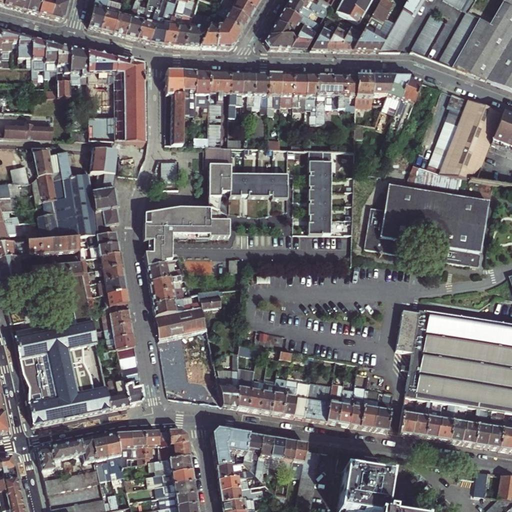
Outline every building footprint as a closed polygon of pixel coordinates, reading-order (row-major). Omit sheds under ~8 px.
[(6,0),(5,7),(10,9),(15,10),(18,0),(6,0)] [(29,0),(18,0),(15,10),(21,12),(26,13),(29,0)] [(29,0),(26,13),(34,15),(38,16),(42,1),(42,0),(29,0)] [(49,0),(48,3),(42,1),(38,16),(45,18),(50,19),(55,0),(49,0)] [(55,0),(50,19),(57,21),(61,22),(64,20),(69,0),(55,0)] [(99,33),(108,1),(108,0),(95,0),(88,30),(96,32),(99,33)] [(176,1),(176,0),(163,0),(162,3),(167,4),(161,26),(155,25),(149,45),(157,46),(162,47),(173,11),(176,1)] [(234,5),(230,12),(248,23),(252,17),(254,13),(236,2),(233,0),(222,0),(223,0),(232,5),(234,5)] [(259,5),(250,0),(237,0),(236,2),(254,13),(259,5)] [(288,4),(283,13),(300,23),(302,25),(305,26),(307,27),(309,28),(313,22),(307,18),(311,12),(290,0),(288,4)] [(311,0),(290,0),(311,12),(323,20),(327,12),(310,2),(311,0)] [(369,3),(364,0),(356,0),(352,7),(363,14),(367,7),(369,3)] [(379,0),(370,19),(380,25),(394,0),(379,0)] [(432,0),(407,0),(377,54),(393,54),(423,0),(428,0),(431,2),(432,0)] [(443,0),(443,1),(466,14),(473,3),(467,0),(443,0)] [(511,0),(502,0),(488,27),(477,21),(449,68),(511,92),(511,0)] [(493,0),(487,10),(474,2),(473,3),(466,14),(477,21),(488,27),(502,0),(493,0)] [(107,34),(112,36),(120,7),(121,4),(108,1),(99,33),(107,34)] [(346,18),(352,7),(342,1),(339,6),(336,12),(346,18)] [(219,8),(214,18),(242,35),(246,26),(248,23),(230,12),(224,9),(220,6),(219,8)] [(120,7),(112,36),(120,38),(124,39),(132,10),(120,7)] [(184,49),(192,20),(196,9),(191,7),(188,15),(183,13),(183,14),(172,48),(178,48),(184,49)] [(352,7),(346,18),(357,24),(361,17),(363,14),(352,7)] [(132,41),(137,42),(145,14),(132,10),(124,39),(132,41)] [(183,14),(173,11),(162,47),(168,47),(172,48),(183,14)] [(276,25),(289,33),(293,35),(300,23),(283,13),(280,17),(276,25)] [(149,45),(155,25),(158,17),(145,14),(137,42),(144,44),(149,45)] [(449,68),(477,21),(466,14),(437,64),(449,68)] [(445,25),(432,17),(410,54),(413,54),(425,59),(445,25)] [(191,50),(199,51),(211,24),(207,23),(207,19),(203,18),(201,23),(192,20),(184,49),(191,50)] [(214,18),(212,23),(216,25),(215,51),(224,51),(228,51),(234,48),(242,35),(214,18)] [(323,53),(334,33),(338,26),(335,25),(333,30),(328,27),(330,22),(327,20),(309,53),(319,53),(323,53)] [(216,25),(212,23),(211,24),(199,51),(208,51),(215,51),(216,25)] [(286,38),(289,33),(276,25),(270,35),(263,46),(268,52),(289,53),(294,44),(291,38),(286,38)] [(302,30),(298,38),(296,40),(294,44),(289,53),(299,53),(305,53),(314,37),(302,30)] [(362,32),(358,39),(350,53),(363,54),(368,54),(378,38),(363,30),(362,32)] [(16,58),(16,37),(9,35),(0,33),(0,70),(16,71),(16,58)] [(337,53),(345,39),(334,33),(323,53),(331,53),(337,53)] [(348,33),(345,39),(337,53),(345,53),(350,53),(358,39),(348,33)] [(25,71),(30,71),(29,40),(24,39),(16,37),(16,58),(24,58),(25,71)] [(29,40),(30,71),(31,86),(31,91),(37,91),(36,62),(43,62),(43,43),(36,42),(29,40)] [(43,43),(43,62),(44,75),(48,74),(48,73),(56,72),(55,46),(50,45),(43,43)] [(55,46),(56,72),(56,93),(56,99),(69,98),(68,49),(63,48),(55,46)] [(86,80),(86,77),(85,53),(78,51),(68,49),(69,98),(72,98),(72,91),(77,91),(77,85),(81,85),(81,80),(86,80)] [(115,85),(115,61),(100,57),(85,53),(86,77),(96,77),(96,85),(115,85)] [(123,64),(115,61),(115,85),(122,85),(122,133),(115,133),(87,132),(87,144),(115,145),(133,146),(140,147),(145,147),(146,111),(146,91),(146,70),(123,64)] [(164,99),(170,99),(180,99),(181,75),(178,75),(168,75),(164,75),(164,99)] [(188,75),(181,75),(180,99),(180,110),(187,110),(187,121),(193,121),(193,108),(194,75),(188,75)] [(201,75),(194,75),(193,108),(201,108),(200,121),(206,121),(207,116),(207,76),(201,75)] [(213,76),(207,76),(207,116),(211,116),(211,108),(220,108),(220,98),(220,76),(213,76)] [(236,76),(227,76),(227,98),(227,119),(232,120),(232,108),(240,108),(240,97),(241,76),(236,76)] [(241,76),(240,97),(247,97),(247,119),(251,119),(251,109),(252,109),(253,97),(253,77),(249,77),(241,76)] [(262,77),(253,77),(253,97),(260,97),(259,109),(266,109),(266,77),(262,77)] [(274,77),(266,77),(266,109),(268,109),(271,109),(271,107),(272,98),(279,98),(279,77),(274,77)] [(287,78),(279,77),(279,98),(285,98),(285,106),(285,109),(287,109),(291,109),(292,78),(287,78)] [(296,98),(303,98),(303,78),(299,78),(292,78),(291,109),(296,109),(296,98)] [(303,78),(303,98),(310,98),(309,101),(309,108),(315,109),(316,78),(311,78),(303,78)] [(342,109),(343,79),(325,79),(316,78),(315,109),(314,126),(320,126),(321,103),(321,98),(331,99),(331,103),(331,108),(342,109)] [(351,79),(343,79),(342,109),(347,109),(347,103),(346,99),(354,99),(355,79),(351,79)] [(370,97),(371,79),(364,79),(355,79),(354,99),(354,111),(368,111),(369,106),(369,102),(370,97)] [(371,79),(370,97),(387,98),(394,79),(384,79),(371,79)] [(396,111),(390,109),(392,105),(391,103),(392,100),(399,102),(408,79),(401,79),(394,79),(387,98),(381,111),(375,126),(378,127),(379,125),(381,126),(385,117),(387,113),(394,116),(396,111)] [(416,82),(408,79),(399,102),(406,105),(400,119),(406,121),(421,84),(416,82)] [(446,109),(449,110),(455,112),(460,99),(454,97),(451,96),(446,109)] [(170,99),(170,111),(180,111),(180,110),(180,99),(170,99)] [(466,101),(460,99),(455,112),(461,115),(466,101)] [(442,164),(439,170),(437,176),(460,179),(474,182),(489,144),(501,114),(484,108),(466,101),(461,115),(459,121),(456,127),(454,133),(451,139),(449,145),(447,152),(444,158),(442,164)] [(70,143),(81,144),(80,109),(69,109),(70,143)] [(449,110),(446,116),(459,121),(461,115),(455,112),(449,110)] [(180,123),(180,111),(170,111),(169,123),(180,123)] [(511,118),(501,114),(489,144),(511,152),(511,118)] [(446,116),(444,123),(456,127),(459,121),(446,116)] [(169,123),(169,136),(179,136),(180,123),(169,123)] [(444,123),(442,128),(454,133),(456,127),(444,123)] [(0,140),(53,142),(54,130),(5,127),(5,135),(0,134),(0,140)] [(442,128),(439,135),(451,139),(454,133),(442,128)] [(439,135),(437,141),(449,145),(451,139),(439,135)] [(168,145),(163,145),(163,147),(179,148),(179,136),(169,136),(168,145)] [(277,141),(267,140),(267,152),(277,152),(277,141)] [(206,141),(192,141),(192,149),(202,151),(204,151),(206,141)] [(239,142),(226,141),(225,152),(230,152),(239,151),(239,142)] [(437,141),(434,147),(447,152),(449,145),(437,141)] [(302,153),(303,145),(290,144),(290,153),(302,153)] [(309,153),(311,154),(312,146),(303,145),(302,153),(309,153)] [(434,147),(432,153),(444,158),(447,152),(434,147)] [(30,150),(35,178),(59,173),(56,157),(55,150),(30,150)] [(206,170),(206,173),(205,215),(216,215),(218,215),(222,197),(229,196),(229,201),(240,201),(240,199),(247,198),(247,201),(268,200),(268,198),(271,198),(271,201),(286,201),(286,177),(230,178),(230,152),(225,152),(204,151),(202,151),(202,154),(203,170),(206,170)] [(114,169),(115,153),(90,153),(89,176),(97,176),(97,183),(103,184),(103,186),(103,188),(112,189),(114,169)] [(323,164),(323,154),(311,154),(309,153),(308,175),(310,175),(310,178),(308,178),(308,190),(309,190),(309,193),(308,193),(308,204),(309,204),(309,207),(308,207),(307,218),(309,218),(309,225),(307,225),(307,237),(322,237),(322,236),(330,236),(331,164),(323,164)] [(432,153),(429,159),(442,164),(444,158),(432,153)] [(323,164),(331,164),(332,154),(323,154),(323,164)] [(56,157),(59,173),(60,178),(52,180),(56,201),(42,204),(45,217),(54,215),(58,241),(64,241),(76,239),(85,238),(95,236),(89,191),(87,179),(70,181),(65,156),(56,157)] [(429,159),(427,166),(439,170),(442,164),(429,159)] [(439,170),(427,166),(424,172),(437,176),(439,170)] [(413,184),(417,170),(411,168),(405,183),(413,184)] [(24,169),(16,171),(19,186),(27,186),(24,169)] [(437,176),(424,172),(417,170),(413,184),(456,191),(460,179),(437,176)] [(19,186),(16,171),(9,172),(11,185),(19,186)] [(38,191),(32,192),(33,197),(35,205),(42,204),(56,201),(52,180),(60,178),(59,173),(35,178),(38,191)] [(0,199),(10,199),(33,197),(32,192),(31,186),(27,186),(19,186),(11,185),(7,185),(9,193),(0,193),(0,199)] [(103,227),(117,225),(115,206),(112,189),(103,188),(102,187),(89,191),(95,236),(104,235),(103,227)] [(486,203),(386,187),(381,212),(368,210),(362,250),(404,256),(406,244),(430,247),(428,260),(475,268),(486,203)] [(9,212),(7,205),(2,206),(0,204),(0,203),(0,212),(6,212),(9,212)] [(0,225),(17,224),(15,218),(8,218),(6,212),(0,212),(0,225)] [(216,215),(205,215),(175,212),(144,216),(140,225),(140,230),(140,233),(139,239),(139,241),(144,242),(148,242),(149,253),(145,253),(142,253),(143,260),(144,267),(165,263),(164,260),(173,259),(172,257),(175,256),(172,251),(168,251),(168,242),(171,242),(171,240),(171,237),(207,237),(207,240),(228,240),(228,224),(209,223),(209,216),(215,216),(216,215)] [(50,242),(58,241),(54,215),(45,217),(38,219),(38,221),(42,243),(50,242)] [(30,226),(32,236),(34,243),(38,243),(42,243),(38,221),(17,224),(0,225),(0,239),(7,238),(5,230),(7,230),(8,231),(18,230),(18,227),(30,226)] [(113,233),(104,235),(95,236),(85,238),(86,250),(89,249),(115,244),(115,241),(113,233)] [(0,246),(25,244),(34,243),(32,236),(7,238),(0,239),(0,246)] [(77,251),(76,239),(64,241),(65,253),(75,252),(77,251)] [(60,253),(65,253),(64,241),(58,241),(50,242),(51,254),(60,253)] [(38,243),(39,255),(48,254),(51,254),(50,242),(42,243),(38,243)] [(36,255),(39,255),(38,243),(34,243),(25,244),(26,253),(26,256),(36,255)] [(0,261),(17,260),(24,259),(23,254),(26,253),(25,244),(0,246),(0,261)] [(116,252),(115,244),(89,249),(91,260),(98,259),(117,255),(116,252)] [(100,270),(119,267),(118,262),(117,255),(98,259),(100,270)] [(212,274),(237,273),(236,261),(211,261),(212,274)] [(167,272),(165,263),(144,267),(146,276),(147,282),(182,276),(180,270),(167,272)] [(0,283),(31,281),(30,269),(26,269),(26,267),(25,264),(18,264),(0,265),(0,283)] [(80,274),(79,264),(75,264),(66,265),(68,278),(80,277),(80,274)] [(56,279),(64,278),(68,278),(66,265),(64,265),(54,266),(56,279)] [(43,280),(56,279),(54,266),(51,267),(42,268),(43,280)] [(121,276),(119,267),(100,270),(102,283),(121,280),(121,276)] [(43,280),(42,268),(39,268),(30,269),(31,281),(43,280)] [(187,286),(182,276),(147,282),(148,290),(149,294),(187,286)] [(68,278),(64,278),(73,321),(89,317),(87,308),(85,299),(82,286),(80,277),(68,278)] [(511,286),(511,328),(418,313),(418,317),(401,315),(394,354),(411,357),(404,398),(405,399),(442,405),(453,407),(491,413),(503,415),(511,416),(511,446),(511,454),(511,278),(510,280),(511,286)] [(104,295),(124,292),(123,288),(121,280),(102,283),(96,284),(98,296),(104,295)] [(191,296),(187,286),(149,294),(150,300),(151,304),(191,296)] [(125,299),(124,292),(104,295),(107,308),(112,307),(113,315),(127,312),(125,299)] [(221,307),(217,292),(207,293),(198,294),(198,297),(201,308),(203,318),(210,317),(210,309),(221,307)] [(191,296),(151,304),(152,313),(153,317),(201,308),(198,297),(191,298),(191,296)] [(157,342),(205,331),(203,318),(201,308),(153,317),(154,327),(157,342)] [(103,330),(129,324),(128,319),(127,312),(113,315),(100,318),(103,330)] [(20,339),(91,325),(89,320),(89,317),(73,321),(19,332),(20,339)] [(130,330),(129,324),(103,330),(105,341),(131,335),(130,330)] [(84,349),(95,347),(95,344),(92,332),(91,325),(20,339),(14,340),(21,374),(27,387),(26,403),(32,429),(71,421),(110,413),(107,400),(105,390),(94,393),(92,380),(84,367),(84,349)] [(117,351),(133,348),(132,343),(131,335),(105,341),(108,353),(117,351)] [(118,357),(134,354),(134,351),(133,348),(117,351),(118,357)] [(108,353),(97,356),(102,377),(121,373),(121,370),(119,363),(118,357),(117,351),(108,353)] [(278,362),(278,361),(279,354),(268,352),(267,361),(278,362)] [(135,360),(134,354),(118,357),(119,363),(135,360)] [(279,354),(278,361),(290,363),(291,356),(279,354)] [(121,370),(137,367),(135,360),(119,363),(121,370)] [(138,375),(137,367),(121,370),(121,373),(122,378),(138,375)] [(237,411),(238,371),(214,371),(217,390),(221,409),(225,409),(237,411)] [(238,371),(237,411),(244,412),(247,412),(251,392),(252,383),(254,374),(238,371)] [(139,381),(138,375),(122,378),(123,382),(124,384),(135,382),(139,381)] [(330,398),(326,425),(332,426),(337,427),(341,398),(334,396),(337,379),(333,379),(331,390),(330,398)] [(129,409),(124,384),(123,382),(116,384),(116,383),(108,384),(111,399),(107,400),(110,413),(120,411),(129,409)] [(143,402),(140,389),(133,390),(132,385),(135,385),(135,382),(124,384),(129,409),(140,406),(141,404),(143,402)] [(331,390),(275,382),(274,385),(278,385),(277,389),(285,390),(286,388),(297,389),(308,391),(308,394),(330,398),(331,390)] [(258,414),(262,394),(263,385),(258,384),(252,383),(251,392),(247,412),(254,414),(258,414)] [(343,428),(348,428),(354,390),(355,385),(351,384),(348,399),(341,398),(337,427),(343,428)] [(262,394),(258,414),(265,415),(270,416),(274,386),(263,385),(262,394)] [(274,386),(270,416),(277,417),(281,418),(285,390),(277,389),(278,385),(274,385),(274,386)] [(287,419),(292,419),(297,389),(286,388),(285,390),(281,418),(287,419)] [(297,389),(292,419),(299,421),(303,421),(308,394),(308,391),(297,389)] [(354,390),(348,428),(355,429),(359,430),(364,398),(365,392),(354,390)] [(310,422),(326,425),(330,398),(308,394),(303,421),(310,422)] [(376,413),(378,403),(366,402),(367,399),(364,398),(359,430),(367,431),(372,432),(373,422),(376,422),(377,413),(376,413)] [(388,405),(378,403),(376,413),(377,413),(376,422),(373,422),(372,432),(379,433),(386,434),(391,402),(388,402),(388,405)] [(404,404),(398,436),(407,438),(410,438),(412,428),(413,429),(415,419),(414,418),(416,409),(406,408),(406,405),(404,404)] [(448,444),(453,412),(453,407),(442,405),(440,413),(439,422),(440,422),(438,433),(436,432),(435,442),(442,443),(448,444)] [(414,418),(415,419),(413,429),(412,428),(410,438),(417,439),(423,440),(428,408),(425,408),(425,411),(416,409),(414,418)] [(431,409),(428,408),(423,440),(430,441),(435,442),(436,432),(438,433),(440,422),(439,422),(440,413),(431,412),(431,409)] [(456,413),(453,412),(448,444),(456,445),(460,446),(461,436),(463,437),(465,426),(464,426),(465,417),(455,416),(456,413)] [(490,421),(488,430),(489,430),(488,440),(486,440),(484,450),(493,451),(497,452),(503,420),(503,415),(491,413),(490,418),(500,420),(499,423),(490,421)] [(464,426),(465,426),(463,437),(461,436),(460,446),(468,447),(473,448),(477,416),(475,416),(474,419),(465,417),(464,426)] [(481,417),(477,416),(473,448),(480,449),(484,450),(486,440),(488,440),(489,430),(488,430),(490,421),(480,420),(481,417)] [(505,421),(503,420),(497,452),(505,453),(511,454),(511,446),(511,424),(505,424),(505,421)] [(215,469),(235,466),(234,459),(226,460),(225,454),(244,457),(245,456),(248,438),(225,434),(216,432),(211,437),(213,457),(215,469)] [(171,434),(157,435),(158,449),(158,450),(187,446),(186,439),(179,434),(171,434)] [(129,436),(130,450),(130,458),(131,468),(144,466),(144,459),(143,435),(137,436),(129,436)] [(143,435),(144,459),(152,459),(151,449),(158,449),(157,435),(151,435),(143,435)] [(125,436),(115,437),(120,458),(121,462),(122,469),(127,469),(126,458),(130,458),(130,450),(129,436),(125,436)] [(120,458),(115,437),(110,438),(103,440),(108,461),(120,458)] [(245,456),(258,459),(261,440),(256,439),(248,438),(245,456)] [(97,441),(91,442),(95,462),(96,464),(108,461),(103,440),(97,441)] [(268,475),(270,461),(273,442),(269,441),(261,440),(258,459),(255,477),(262,484),(264,474),(268,475)] [(76,445),(37,454),(41,474),(53,471),(51,465),(76,459),(77,465),(95,462),(91,442),(76,445)] [(273,442),(270,461),(280,463),(283,443),(279,443),(273,442)] [(280,463),(291,465),(295,445),(290,444),(283,443),(280,463)] [(295,445),(291,465),(290,474),(289,478),(300,480),(304,452),(305,447),(300,446),(295,445)] [(188,456),(187,446),(158,450),(158,457),(173,455),(174,461),(189,459),(188,456)] [(309,511),(319,455),(304,452),(300,480),(294,511),(309,511)] [(2,483),(16,480),(11,459),(5,460),(0,461),(0,473),(0,474),(2,483)] [(162,477),(191,473),(190,468),(189,459),(174,461),(158,464),(147,466),(148,473),(161,472),(162,477)] [(278,472),(290,474),(291,465),(280,463),(278,472)] [(217,482),(246,478),(255,477),(251,473),(241,474),(240,465),(235,466),(215,469),(217,480),(217,482)] [(96,467),(98,472),(100,484),(105,483),(101,466),(96,467)] [(100,484),(98,472),(65,479),(62,480),(44,484),(47,497),(101,485),(100,484)] [(192,480),(191,473),(162,477),(153,478),(155,490),(192,485),(192,480)] [(511,479),(476,474),(472,498),(496,502),(511,504),(511,479)] [(248,489),(246,478),(217,482),(219,490),(219,494),(248,489)] [(18,485),(16,480),(2,483),(0,483),(0,493),(19,489),(18,485)] [(132,482),(125,483),(128,494),(134,493),(132,482)] [(165,500),(194,495),(194,492),(192,485),(155,490),(156,501),(165,500)] [(391,511),(394,499),(393,498),(392,500),(374,497),(376,488),(375,487),(371,487),(366,486),(365,486),(365,495),(344,491),(344,493),(345,493),(342,511),(391,511)] [(22,501),(19,489),(0,493),(0,502),(2,511),(7,511),(23,508),(22,501)] [(221,505),(250,501),(248,489),(219,494),(220,500),(221,505)] [(195,504),(194,495),(165,500),(167,511),(196,507),(195,504)] [(274,497),(284,507),(286,497),(275,495),(274,497)] [(221,511),(251,511),(252,511),(251,500),(250,501),(221,505),(221,511)] [(106,511),(104,502),(51,511),(106,511)] [(511,504),(496,502),(485,511),(506,511),(507,511),(511,506),(511,504)]
